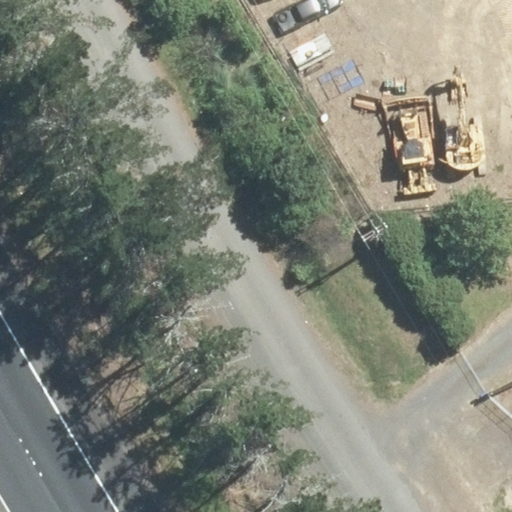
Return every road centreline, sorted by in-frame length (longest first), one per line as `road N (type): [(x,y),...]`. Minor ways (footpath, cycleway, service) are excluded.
road 1 (unclassified): [(131,0),(417,511)]
road 2 (motorway): [(0,407),(59,511)]
